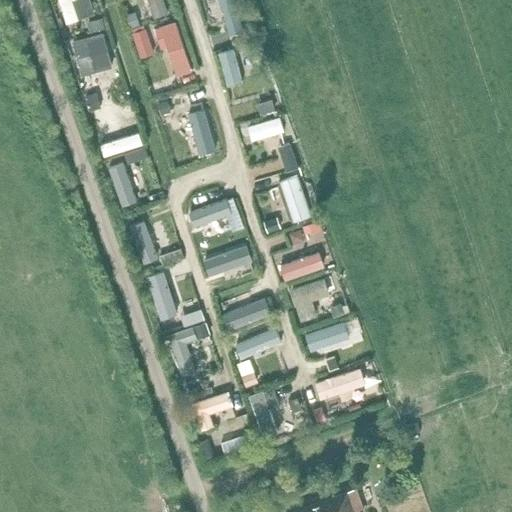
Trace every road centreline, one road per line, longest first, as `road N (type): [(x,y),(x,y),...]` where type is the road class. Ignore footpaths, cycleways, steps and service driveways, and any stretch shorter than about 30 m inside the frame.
road 1 (unclassified): [(207,511),(23,0)]
road 2 (unknown): [(230,375),(175,209),(186,176),(236,163),(192,0)]
road 3 (unknown): [(236,163),(305,381)]
